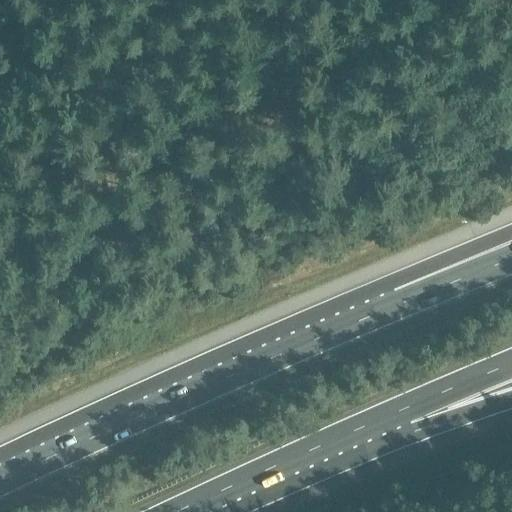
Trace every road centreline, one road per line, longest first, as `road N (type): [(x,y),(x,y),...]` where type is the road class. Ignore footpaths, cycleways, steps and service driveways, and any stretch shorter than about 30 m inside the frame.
road 1 (motorway): [(403,302),(0,483)]
road 2 (motorway): [(176,511),(406,407)]
road 3 (motorway): [(511,238),(458,260),(403,302)]
